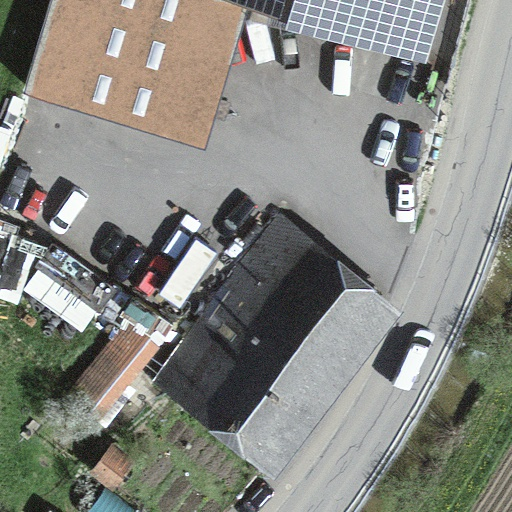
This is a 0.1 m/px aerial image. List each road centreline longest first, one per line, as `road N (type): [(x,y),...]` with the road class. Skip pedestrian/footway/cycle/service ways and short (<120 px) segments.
road 1 (tertiary): [(318,511),(373,433),(442,293),(511,63)]
road 2 (unknown): [(468,225),(235,59)]
